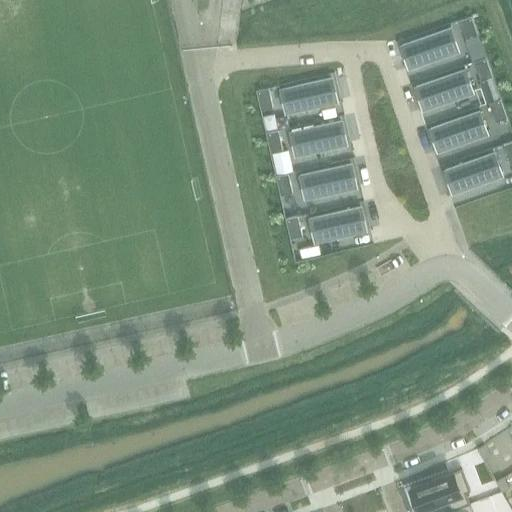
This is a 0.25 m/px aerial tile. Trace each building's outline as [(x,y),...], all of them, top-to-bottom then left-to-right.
[(471,16),(460,20),(466,39),(478,35),(471,16)] [(486,57),(474,61),(481,80),(492,76),(486,57)] [(269,88),(257,90),(262,110),(273,107),(269,88)] [(500,99),(489,103),(496,122),(507,118),(500,99)] [(279,130),(267,133),(271,152),(283,150),(279,130)] [(511,141),(503,144),(510,163),(511,162),(511,141)] [(289,173),(277,176),(281,195),(293,193),(289,173)] [(298,216),(286,219),(291,238),(303,235),(298,216)] [(484,445),(478,448),(484,459),(490,455),(484,445)] [(462,468),(411,487),(419,510),(447,500),(451,511),(470,504),(466,493),(471,491),(462,468)] [(503,478),(496,482),(502,492),(509,488),(503,478)]
